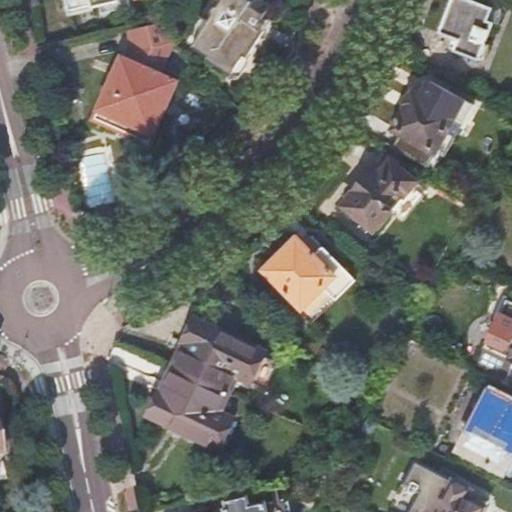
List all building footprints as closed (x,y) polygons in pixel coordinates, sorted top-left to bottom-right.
[(67,0),(70,8),(90,4),(91,7),(122,0),(67,0)] [(191,49),(227,71),(232,74),(243,56),(248,55),(263,32),(257,29),(262,19),(270,6),(260,0),(254,0),(253,2),(249,0),(211,0),(219,5),(224,8),(212,27),(207,24),(197,40),(191,49)] [(448,15),(441,32),(460,40),(455,50),(480,60),(480,58),(483,60),(489,46),(485,45),(494,23),(488,21),(493,8),(471,0),(450,0),(446,11),(448,15)] [(173,43),(155,26),(126,32),(131,54),(127,62),(122,59),(98,112),(153,136),(176,84),(159,76),(173,43)] [(397,127),(395,130),(438,152),(456,121),(464,126),(475,105),(431,80),(421,100),(416,97),(417,95),(415,93),(407,108),(406,110),(404,111),(401,114),(398,118),(397,122),(397,125),(397,127)] [(351,196),(343,206),(375,231),(391,212),(392,213),(417,183),(391,162),(389,163),(383,158),(373,170),(370,170),(350,195),(351,196)] [(298,238),(264,271),(302,311),(344,270),(324,248),(316,256),(298,238)] [(185,341),(173,367),(230,394),(239,376),(252,383),(266,353),(195,318),(184,341),(185,341)] [(230,394),(173,367),(162,392),(161,392),(150,415),(221,449),(235,419),(222,413),(230,394)] [(511,406),(488,395),(461,449),(505,470),(511,457),(511,406)] [(415,463),(391,511),(392,511),(483,511),(486,507),(473,500),(476,494),(415,463)] [(226,511),(291,511),(289,499),(266,504),(251,508),(249,498),(228,502),(230,509),(226,510),(226,511)]
